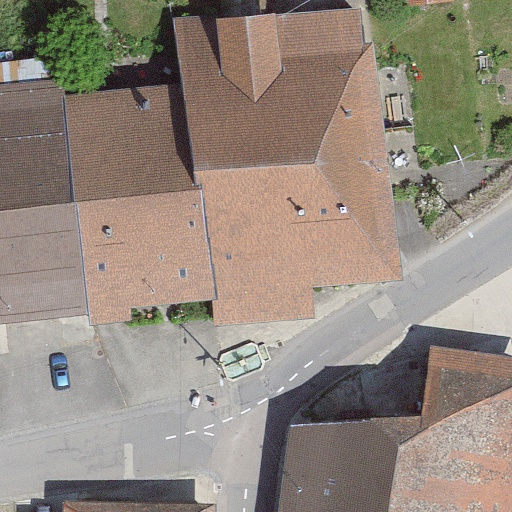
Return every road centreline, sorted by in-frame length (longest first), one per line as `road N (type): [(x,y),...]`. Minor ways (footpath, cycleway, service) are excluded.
road 1 (tertiary): [(511,238),(317,363),(253,416)]
road 2 (residential): [(0,466),(253,416)]
